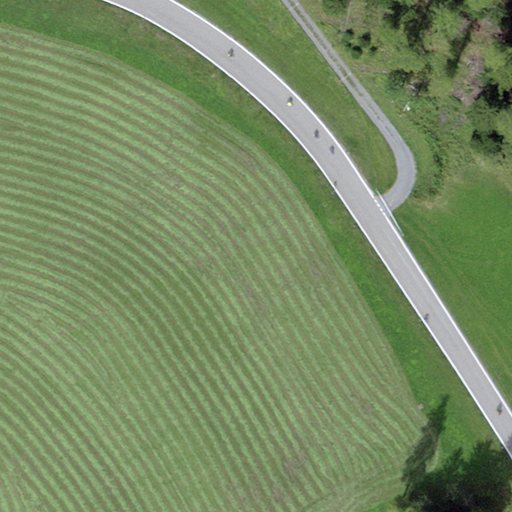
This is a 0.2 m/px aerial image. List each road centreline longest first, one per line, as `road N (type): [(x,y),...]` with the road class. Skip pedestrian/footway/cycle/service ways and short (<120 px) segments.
road 1 (secondary): [(511,437),(302,122),(214,45),(138,0)]
road 2 (track): [(371,217),(402,184),(397,147),(288,0)]
